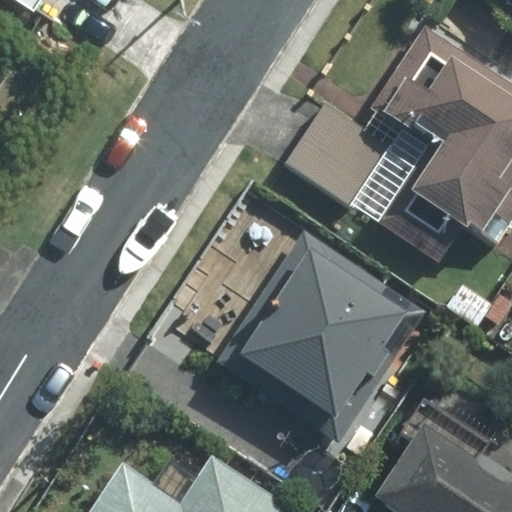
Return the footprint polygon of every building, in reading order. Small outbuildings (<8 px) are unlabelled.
[(467,0),(454,0),(440,22),(487,51),(504,23),(467,0)] [(511,225),(511,88),(429,34),(378,113),(434,151),(384,228),(448,269),(473,230),(489,241),(502,220),(511,226),(511,225)] [(0,119),(31,72),(0,51),(0,119)] [(331,112),(293,169),(356,210),(394,153),(331,112)] [(310,239),(226,366),(362,456),(435,346),(415,334),(426,316),(310,239)] [(464,289),(449,312),(473,328),(489,304),(464,289)] [(511,511),(511,493),(427,436),(383,502),(397,511),(511,511)] [(128,475),(104,511),(289,511),(217,466),(187,511),(128,475)]
